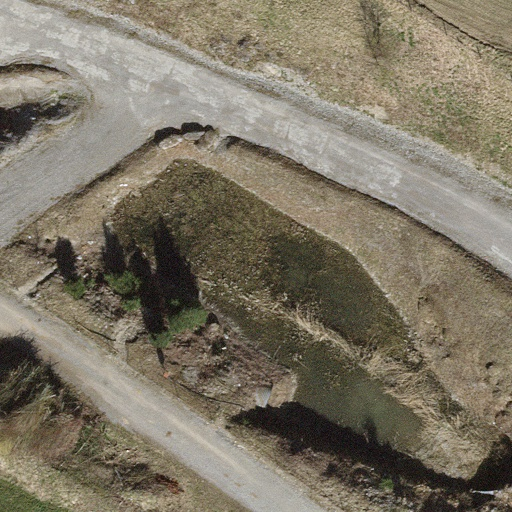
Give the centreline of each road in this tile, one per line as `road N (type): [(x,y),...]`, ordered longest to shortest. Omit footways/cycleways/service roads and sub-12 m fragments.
road 1 (track): [(511,245),(187,75),(0,21)]
road 2 (track): [(277,511),(0,317)]
